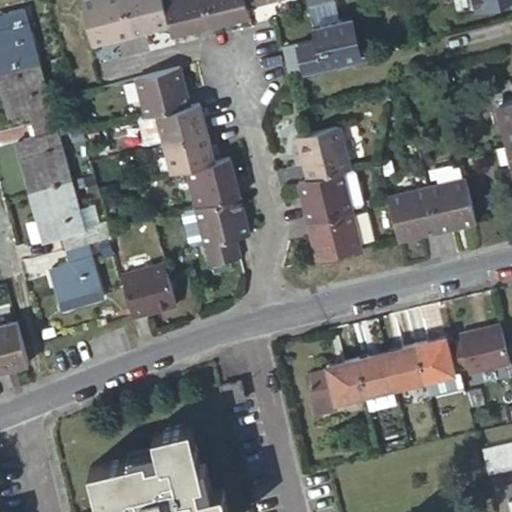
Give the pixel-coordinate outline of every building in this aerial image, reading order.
[(133,32),(124,0),(81,0),(93,42),(133,32)] [(124,0),(133,32),(171,22),(165,0),(124,0)] [(213,22),(206,0),(165,0),(171,22),(174,32),(213,22)] [(248,2),(247,0),(206,0),(213,22),(251,13),(248,2)] [(0,30),(0,69),(2,75),(41,64),(26,10),(12,14),(15,26),(0,30)] [(282,41),(288,69),(360,53),(351,12),(314,20),(317,33),(282,41)] [(0,30),(15,26),(12,14),(0,17),(0,30)] [(191,100),(181,63),(139,74),(149,111),(158,109),(191,100)] [(41,64),(2,75),(13,118),(31,113),(38,112),(41,125),(56,121),(41,64)] [(200,98),(191,100),(158,109),(166,138),(208,128),(200,98)] [(507,144),(511,142),(511,100),(498,104),(507,144)] [(31,113),(34,127),(41,125),(38,112),(31,113)] [(20,144),(33,194),(72,183),(56,121),(41,125),(45,137),(38,139),(20,144)] [(296,132),(308,176),(342,167),(352,164),(340,121),(296,132)] [(41,125),(34,127),(38,139),(45,137),(41,125)] [(215,157),(208,128),(166,138),(173,167),(188,164),(215,157)] [(198,203),(240,192),(231,153),(215,157),(188,164),(198,203)] [(308,176),(299,178),(309,218),(353,207),(352,205),(362,203),(363,200),(355,168),(352,164),(342,167),(308,176)] [(438,229),(475,221),(465,176),(428,185),(438,229)] [(72,183),(33,194),(46,244),(64,240),(71,238),(75,251),(89,247),(72,183)] [(399,238),(438,229),(428,185),(389,194),(399,238)] [(198,203),(213,262),(241,255),(236,236),(250,232),(240,192),(198,203)] [(309,218),(318,257),(363,247),(353,207),(309,218)] [(64,240),(68,253),(75,251),(71,238),(64,240)] [(104,302),(89,247),(75,251),(78,263),(71,265),(54,270),(65,313),(104,302)] [(75,251),(68,253),(71,265),(78,263),(75,251)] [(121,270),(133,316),(176,303),(164,258),(121,270)] [(0,369),(30,361),(18,319),(0,323),(0,369)] [(462,331),(473,374),(511,364),(511,353),(504,320),(462,331)] [(445,334),(414,342),(424,379),(455,371),(445,334)] [(414,342),(384,350),(394,387),(424,379),(414,342)] [(356,357),(365,395),(367,394),(392,388),(394,387),(384,350),(356,357)] [(337,402),(365,395),(356,357),(327,364),(328,370),(336,400),(337,402)] [(336,400),(328,370),(307,375),(315,406),(336,400)] [(225,404),(243,400),(239,383),(221,387),(225,404)] [(392,388),(367,394),(370,406),(395,400),(392,388)] [(338,411),(337,402),(336,400),(315,406),(318,416),(338,411)] [(224,511),(218,485),(201,489),(194,491),(191,479),(198,478),(184,421),(147,430),(152,451),(154,457),(145,459),(143,453),(88,466),(97,503),(110,500),(118,498),(121,510),(113,511),(224,511)] [(491,472),(511,466),(511,440),(485,447),(491,472)] [(0,445),(0,495),(1,501),(22,499),(17,444),(0,445)] [(152,451),(143,453),(145,459),(154,457),(152,451)] [(198,478),(191,479),(194,491),(201,489),(198,478)] [(118,498),(110,500),(113,511),(121,510),(118,498)]
